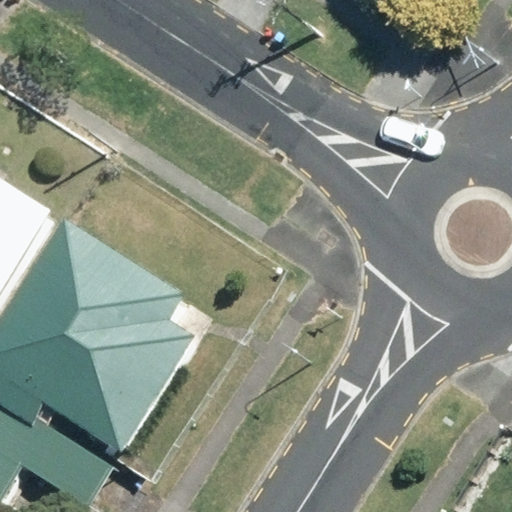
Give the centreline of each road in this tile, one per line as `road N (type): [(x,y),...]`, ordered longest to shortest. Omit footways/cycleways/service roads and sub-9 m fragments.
road 1 (residential): [(415,193),(114,0)]
road 2 (residential): [(438,297),(298,511)]
